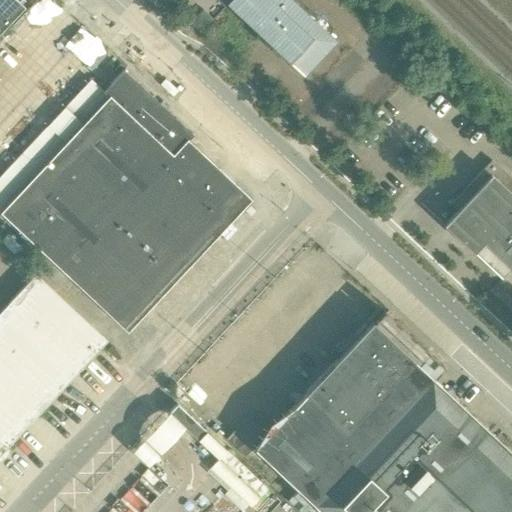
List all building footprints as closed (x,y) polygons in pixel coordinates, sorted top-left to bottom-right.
[(16,0),(0,0),(0,33),(24,7),(16,0)] [(222,0),(302,75),(303,75),(334,41),(290,0),(222,0)] [(0,210),(0,213),(32,244),(127,332),(251,199),(188,139),(193,134),(166,110),(170,106),(164,101),(161,105),(123,69),(102,92),(107,96),(0,210)] [(471,195),(461,206),(443,225),(473,252),(477,248),(505,274),(510,268),(511,269),(511,179),(491,160),(468,185),(472,189),(468,193),(471,195)] [(35,274),(0,311),(0,337),(22,359),(71,307),(35,274)] [(71,307),(22,359),(58,392),(106,340),(71,307)] [(431,377),(432,378),(443,366),(383,309),(372,321),(332,363),(392,419),(431,377)] [(0,337),(0,382),(22,359),(0,337)] [(22,359),(0,382),(0,433),(10,443),(58,392),(22,359)] [(253,448),(321,511),(490,511),(479,501),(465,487),(450,474),(435,460),(421,446),(406,433),(392,419),(332,363),(253,448)] [(431,377),(392,419),(406,433),(446,391),(432,378),(431,377)] [(460,404),(446,391),(406,433),(421,446),(460,404)] [(168,413),(177,422),(197,441),(206,431),(176,404),(168,413)] [(475,418),(460,404),(421,446),(435,460),(475,418)] [(489,432),(475,418),(435,460),(450,474),(489,432)] [(504,445),(489,432),(450,474),(465,487),(504,445)] [(0,433),(0,454),(10,443),(0,433)] [(465,487),(479,501),(511,466),(511,452),(504,445),(465,487)] [(216,461),(258,499),(267,489),(226,450),(216,461)] [(511,466),(479,501),(490,511),(496,511),(511,495),(511,466)] [(511,511),(511,495),(496,511),(511,511)]
